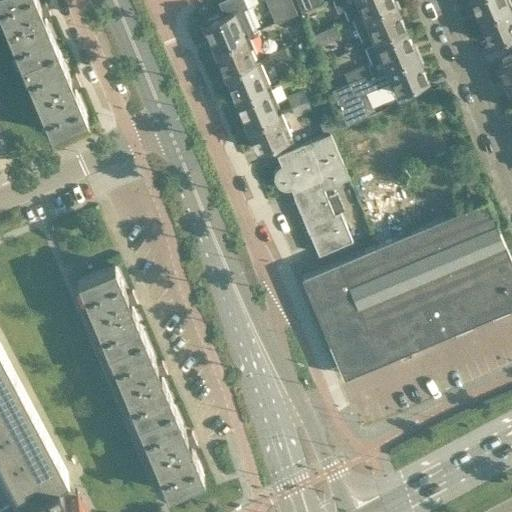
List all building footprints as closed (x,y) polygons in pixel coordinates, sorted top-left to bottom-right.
[(50,12),(45,1),(40,3),(38,0),(0,0),(0,12),(20,60),(57,44),(46,20),(44,15),(50,12)] [(248,33),(238,10),(246,7),(243,0),(221,0),(220,4),(224,14),(218,16),(217,14),(208,18),(209,20),(203,22),(214,47),(248,33)] [(285,17),(278,0),(265,0),(274,21),(285,17)] [(290,0),(278,0),(285,17),(296,12),(290,0)] [(312,6),(309,0),(295,0),(300,11),(312,6)] [(393,0),(334,0),(339,10),(344,8),(349,19),(353,17),(393,0)] [(404,24),(393,0),(353,17),(364,41),(370,39),(382,33),(385,39),(398,33),(396,27),(404,24)] [(511,0),(472,0),(479,17),(511,3),(511,0)] [(511,30),(511,3),(479,17),(489,40),(494,38),(495,40),(504,37),(503,34),(511,30)] [(416,53),(404,24),(396,27),(398,33),(385,39),(382,33),(370,39),(371,42),(364,45),(371,62),(368,63),(371,72),(382,67),(416,53)] [(327,27),(310,35),(315,46),(333,39),(327,27)] [(248,33),(214,47),(224,71),(258,57),(248,33)] [(87,116),(76,91),(74,85),(79,83),(74,72),(69,74),(57,44),(20,60),(41,110),(50,131),(87,116)] [(273,62),(290,55),(286,45),(269,52),(273,62)] [(415,82),(426,78),(416,53),(382,67),(371,72),(348,81),(332,88),(342,113),(347,124),(369,114),(364,103),(362,104),(358,93),(388,80),(397,103),(420,93),(415,82)] [(508,85),(511,83),(511,56),(511,54),(502,58),(503,60),(498,62),(508,85)] [(270,86),(258,57),(224,71),(236,100),(244,97),(242,91),(255,85),(258,91),(270,86)] [(371,72),(368,63),(352,70),(344,73),(348,81),(371,72)] [(244,97),(236,100),(246,124),(280,110),(270,86),(258,91),(255,85),(242,91),(244,97)] [(287,97),(291,105),(306,99),(303,90),(287,97)] [(310,108),(306,99),(291,105),(295,115),(310,108)] [(290,135),(280,110),(246,124),(257,149),(290,135)] [(347,124),(342,113),(320,122),(324,133),(330,131),(347,124)] [(334,212),(323,186),(348,175),(330,131),(324,133),(295,146),(279,152),(276,154),(277,155),(280,153),(283,160),(279,162),(280,164),(277,166),(275,169),(273,173),(273,177),(274,180),(276,184),(279,186),(283,188),(287,188),(290,188),(291,190),(295,188),(298,196),(295,198),(295,199),(299,197),(302,205),(298,207),(299,208),(303,206),(306,214),(302,216),(303,217),(306,216),(310,223),(306,225),(306,226),(307,226),(318,252),(317,252),(318,253),(336,245),(352,238),(340,210),(334,212)] [(511,303),(511,257),(486,197),(302,274),(344,374),(401,350),(404,357),(413,354),(410,346),(511,303)] [(131,303),(137,300),(132,289),(126,291),(114,260),(91,270),(84,273),(77,276),(107,348),(144,332),(131,303)] [(161,373),(167,371),(162,359),(156,362),(144,332),(107,348),(137,418),(174,403),(161,373)] [(89,511),(77,489),(75,489),(66,472),(67,471),(0,343),(0,456),(29,511),(89,511)] [(197,442),(192,430),(186,432),(174,403),(137,418),(167,490),(204,474),(191,444),(197,442)]
